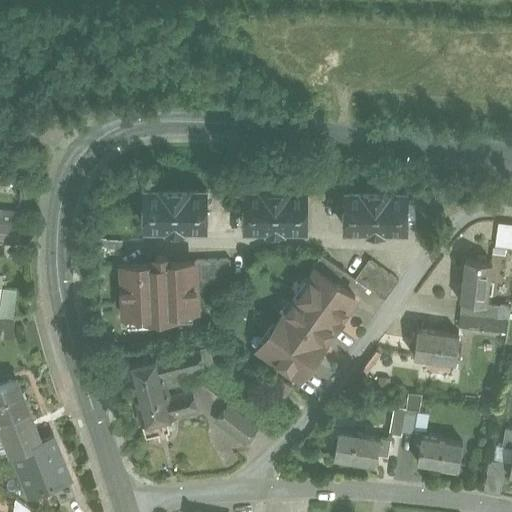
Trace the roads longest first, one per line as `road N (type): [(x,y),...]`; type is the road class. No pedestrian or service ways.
road 1 (residential): [(511,161),(155,123),(91,144),(58,215),(61,291),(129,496)]
road 2 (residential): [(241,488),(315,409),(453,225),(472,212),(511,210)]
road 3 (residential): [(511,510),(385,490),(241,488)]
